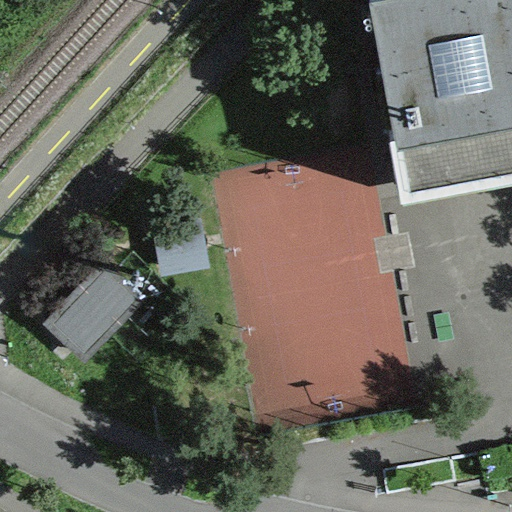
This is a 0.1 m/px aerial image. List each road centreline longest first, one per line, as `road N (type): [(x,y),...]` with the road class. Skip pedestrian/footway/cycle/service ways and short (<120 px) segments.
road 1 (residential): [(261,0),(0,281)]
road 2 (residential): [(190,511),(0,425)]
